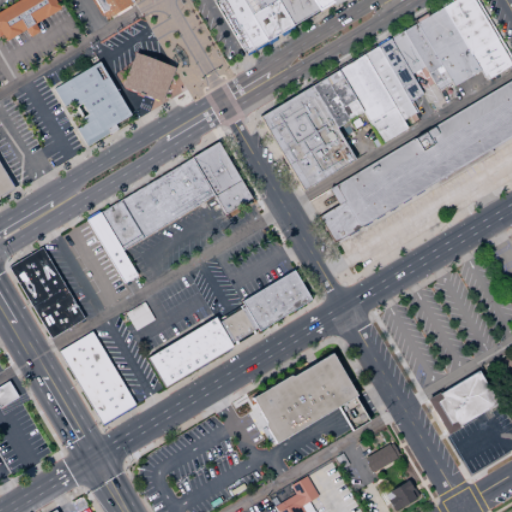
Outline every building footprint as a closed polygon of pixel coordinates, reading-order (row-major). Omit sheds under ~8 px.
[(0,10),(16,0),(54,0),(59,8),(33,23),(37,31),(28,36),(23,29),(0,43),(0,10)] [(132,0),(134,2),(129,5),(130,8),(116,16),(115,13),(105,19),(93,0),(132,0)] [(253,48),(224,0),(212,0),(211,1),(243,54),(249,51),(253,48)] [(234,0),(260,44),(253,48),(224,0),(234,0)] [(234,0),(260,44),(267,40),(243,0),(234,0)] [(243,0),(278,0),(293,25),(267,40),(243,0)] [(308,16),(298,0),(278,0),(293,25),(308,16)] [(318,9),(312,0),(298,0),(308,16),(318,9)] [(330,0),(331,1),(318,9),(312,0),(330,0)] [(457,33),(484,17),(473,0),(451,0),(441,6),(457,33)] [(471,76),(479,71),(477,67),(469,54),(463,44),(457,33),(441,6),(433,11),(471,76)] [(433,11),(425,16),(462,81),(471,76),(433,11)] [(425,16),(415,22),(450,82),(453,86),(462,81),(425,16)] [(463,44),(490,27),(484,17),(457,33),(463,44)] [(415,22),(402,30),(424,67),(437,90),(450,82),(415,22)] [(469,54),(496,38),(490,27),(463,44),(469,54)] [(396,33),(417,71),(424,67),(402,30),(396,33)] [(396,33),(389,37),(411,75),(417,71),(396,33)] [(389,37),(375,46),(401,88),(414,80),(411,75),(389,37)] [(477,67),(469,54),(496,38),(504,51),(477,67)] [(375,46),(363,53),(402,120),(415,112),(401,88),(375,46)] [(133,51),(175,67),(161,103),(119,87),(133,51)] [(504,51),(511,64),(484,80),(479,71),(477,67),(504,51)] [(363,53),(336,69),(362,112),(380,143),(407,128),(402,120),(363,53)] [(51,87),(98,60),(130,116),(114,124),(117,130),(85,148),(75,129),(83,124),(79,117),(86,113),(81,104),(75,107),(72,101),(62,107),(51,87)] [(323,77),(349,120),(362,112),(336,69),(323,77)] [(511,76),(511,136),(333,243),(320,222),(316,216),(336,204),(326,188),(511,76)] [(323,77),(310,84),(336,128),(349,120),(323,77)] [(310,84),(302,89),(257,116),(262,125),(301,190),(354,159),(336,128),(310,84)] [(217,141),(227,157),(251,199),(250,200),(224,215),(212,196),(122,250),(99,211),(217,141)] [(0,166),(0,196),(13,189),(0,166)] [(99,211),(84,220),(121,285),(137,275),(122,250),(99,211)] [(7,266),(49,338),(83,318),(40,247),(7,266)] [(239,301),(242,307),(255,328),(257,331),(310,300),(292,270),(239,301)] [(242,307),(255,328),(229,343),(217,322),(242,307)] [(144,358),(161,387),(231,346),(229,343),(217,322),(213,316),(144,358)] [(102,352),(89,331),(56,351),(69,372),(102,352)] [(69,372),(74,380),(107,360),(102,352),(69,372)] [(250,399),(264,421),(262,425),(274,445),(336,407),(354,396),(329,353),(250,399)] [(74,380),(78,388),(112,368),(107,360),(74,380)] [(78,388),(84,397),(117,376),(112,368),(78,388)] [(476,371),(495,403),(456,426),(457,428),(445,435),(424,399),(436,392),(437,394),(476,371)] [(84,397),(88,404),(122,384),(117,376),(84,397)] [(0,385),(7,381),(17,397),(0,407),(0,385)] [(88,404),(122,384),(134,404),(100,424),(88,404)] [(354,396),(359,404),(368,421),(350,430),(341,414),(336,407),(354,396)] [(364,456),(372,471),(397,457),(396,455),(398,454),(392,442),(388,444),(388,443),(364,456)] [(289,485),(305,475),(317,496),(300,505),(304,511),(274,511),(271,506),(294,493),(289,485)] [(407,479),(411,485),(412,485),(418,495),(393,510),(383,493),(407,479)]
